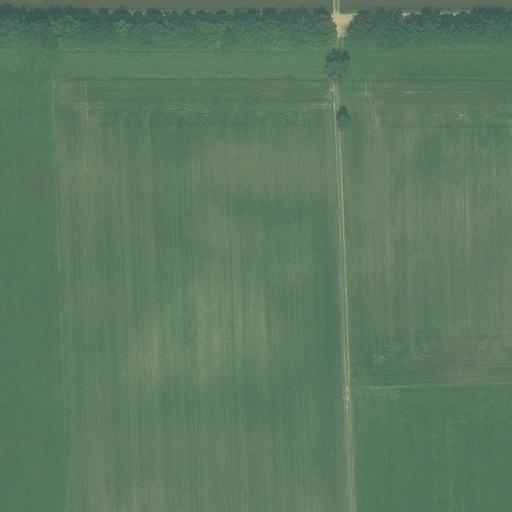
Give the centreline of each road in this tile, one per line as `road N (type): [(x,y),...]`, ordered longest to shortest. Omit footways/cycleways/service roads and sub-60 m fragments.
road 1 (track): [(333,21),(353,511)]
road 2 (track): [(333,21),(0,20)]
road 3 (track): [(511,21),(333,21)]
